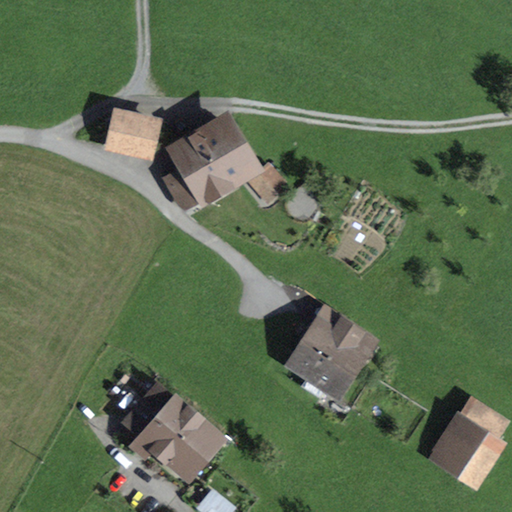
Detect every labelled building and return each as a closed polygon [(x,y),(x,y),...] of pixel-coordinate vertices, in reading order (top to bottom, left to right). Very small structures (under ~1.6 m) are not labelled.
[(117,113),(109,147),(148,156),(156,122),(117,113)] [(227,125),(181,152),(204,190),(250,165),(227,125)] [(269,165),(250,181),(267,201),(286,185),(269,165)] [(338,392),(362,354),(318,324),(293,362),(338,392)] [(187,469),(214,438),(156,388),(129,420),(187,469)] [(499,418),(472,400),(436,456),(472,479),(498,441),(488,435),(499,418)] [(213,488),(197,507),(202,511),(232,511),(236,508),(213,488)]
